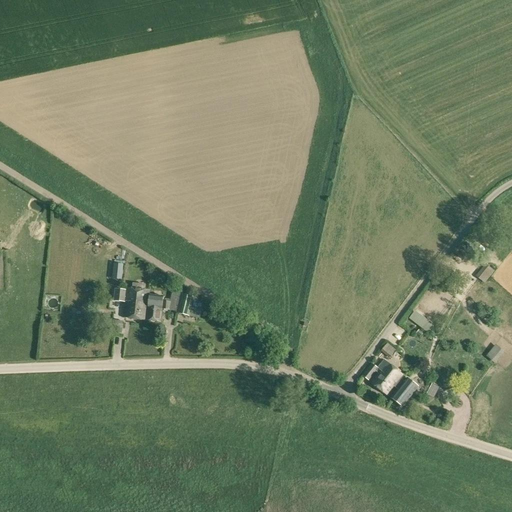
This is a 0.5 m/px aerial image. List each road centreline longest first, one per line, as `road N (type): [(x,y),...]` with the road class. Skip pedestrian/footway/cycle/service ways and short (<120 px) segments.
road 1 (track): [(282,372),(276,338),(0,165)]
road 2 (unclassified): [(0,370),(230,364),(339,393)]
road 3 (unclassified): [(339,393),(481,206),(511,182)]
road 4 (unclassified): [(339,393),(511,456)]
